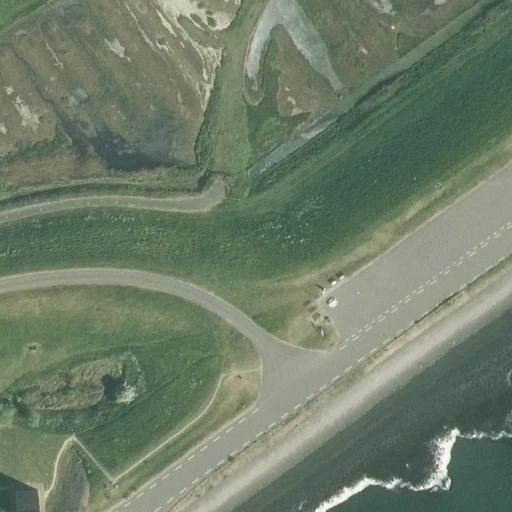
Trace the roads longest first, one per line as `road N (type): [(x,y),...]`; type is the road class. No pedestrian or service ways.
road 1 (unclassified): [(301,386),(241,323),(167,285),(106,276),(0,286)]
road 2 (unclassified): [(301,386),(511,236)]
road 3 (unclassified): [(135,511),(301,386)]
